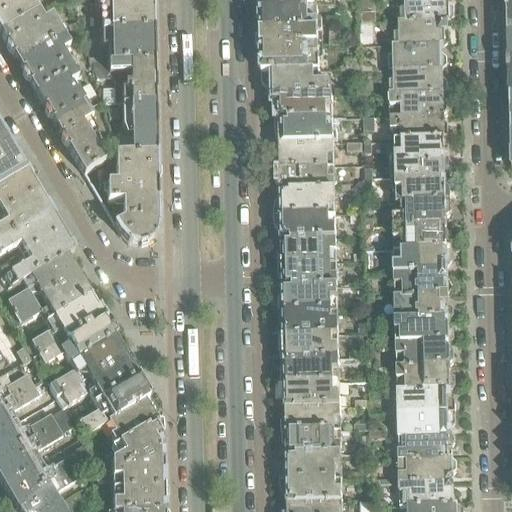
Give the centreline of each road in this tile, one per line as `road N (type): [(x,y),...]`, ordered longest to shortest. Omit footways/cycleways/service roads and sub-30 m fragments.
road 1 (residential): [(0,83),(118,281),(190,280)]
road 2 (residential): [(490,211),(496,511)]
road 3 (tertiary): [(184,0),(190,280)]
road 4 (tertiary): [(233,279),(229,0)]
road 5 (tertiary): [(239,511),(233,279)]
road 6 (tertiary): [(190,280),(197,511)]
road 7 (residential): [(486,0),(490,211)]
